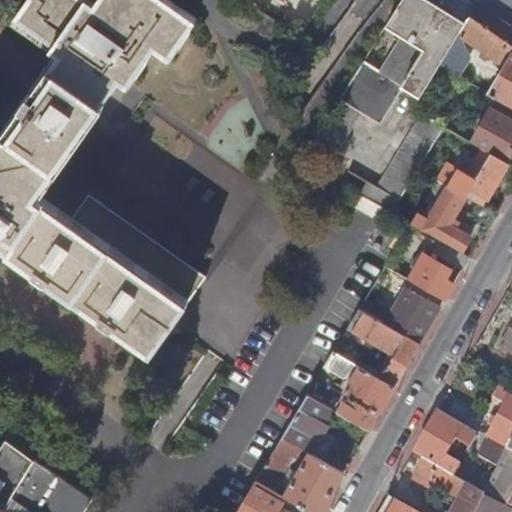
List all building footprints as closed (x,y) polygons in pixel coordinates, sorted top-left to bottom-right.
[(0,247),(23,263),(26,265),(34,271),(32,273),(45,282),(47,280),(100,318),(99,320),(111,329),(113,327),(121,333),(150,353),(206,275),(90,193),(71,221),(35,195),(101,102),(96,98),(114,72),(123,78),(135,62),(140,66),(156,43),(167,51),(180,33),(183,36),(197,16),(173,0),(97,0),(96,1),(94,0),(27,0),(18,14),(56,40),(52,45),(66,55),(55,71),(44,87),(39,83),(28,97),(26,96),(19,105),(21,107),(14,119),(18,123),(0,147),(0,247)] [(466,21),(431,0),(402,0),(387,24),(403,35),(380,70),(365,60),(310,148),(333,162),(364,113),(382,124),(405,87),(420,96),(440,64),(466,21)] [(511,26),(477,4),(466,21),(440,64),(447,69),(463,44),(460,42),(464,35),(507,64),(511,55),(511,26)] [(511,55),(507,64),(489,93),(508,104),(511,106),(511,55)] [(511,106),(508,104),(502,114),(511,120),(511,106)] [(369,180),(367,183),(361,193),(364,194),(387,208),(393,211),(446,126),(413,107),(407,117),(418,120),(378,185),(369,180)] [(507,162),(511,152),(511,120),(502,114),(492,108),(472,142),(484,148),(491,153),(507,162)] [(483,206),(508,163),(507,162),(491,153),(484,148),(469,174),(449,162),(437,180),(447,185),(466,196),(483,206)] [(424,201),(435,207),(447,185),(437,180),(424,201)] [(417,212),(412,222),(443,240),(462,251),(470,235),(451,224),(466,196),(447,185),(435,207),(428,218),(417,212)] [(387,208),(364,194),(357,206),(381,220),(387,208)] [(492,218),(495,213),(483,206),(480,211),(492,218)] [(462,251),(443,240),(435,254),(462,269),(470,256),(462,251)] [(416,269),(410,279),(445,299),(454,283),(446,279),(451,269),(425,254),(419,263),(415,261),(411,266),(416,269)] [(389,317),(364,302),(359,308),(420,343),(440,308),(406,289),(389,317)] [(420,343),(359,308),(348,327),(363,336),(375,343),(394,354),(383,374),(361,360),(364,355),(340,341),(334,351),(394,386),(420,343)] [(511,328),(502,347),(511,352),(511,328)] [(375,343),(363,336),(361,341),(372,347),(375,343)] [(369,429),(394,386),(334,351),(325,366),(333,371),(350,381),(344,392),(348,394),(338,412),(369,429)] [(350,381),(333,371),(327,382),(344,392),(350,381)] [(478,454),(498,465),(506,449),(511,437),(511,394),(499,386),(492,398),(503,405),(496,419),(491,416),(487,424),(492,427),(478,454)] [(328,396),(312,387),(308,394),(323,403),(326,398),(328,396)] [(309,452),(312,454),(337,411),(328,405),(323,403),(308,394),(282,437),(300,447),(309,452)] [(455,403),(447,416),(471,429),(479,417),(455,403)] [(437,412),(414,453),(423,458),(456,477),(463,464),(447,455),(456,440),(471,449),(478,436),(437,412)] [(34,460),(43,447),(19,430),(9,443),(34,461),(34,460)] [(312,511),(321,511),(344,472),(312,454),(309,452),(293,478),(291,483),(286,492),(281,489),(281,484),(276,481),(287,463),(289,464),(300,447),(282,437),(256,480),(276,492),(296,503),(312,511)] [(0,511),(1,511),(34,461),(9,443),(0,456),(0,511)] [(498,465),(483,493),(511,506),(511,451),(506,449),(498,465)] [(458,501),(451,511),(473,511),(483,493),(456,477),(423,458),(413,475),(419,479),(416,484),(428,490),(431,486),(458,501)] [(1,511),(83,511),(91,500),(34,460),(34,461),(1,511)] [(264,511),(276,492),(256,480),(237,511),(264,511)] [(473,511),(511,511),(511,506),(483,493),(473,511)] [(415,511),(388,496),(379,511),(415,511)] [(312,511),(296,503),(290,511),(312,511)]
